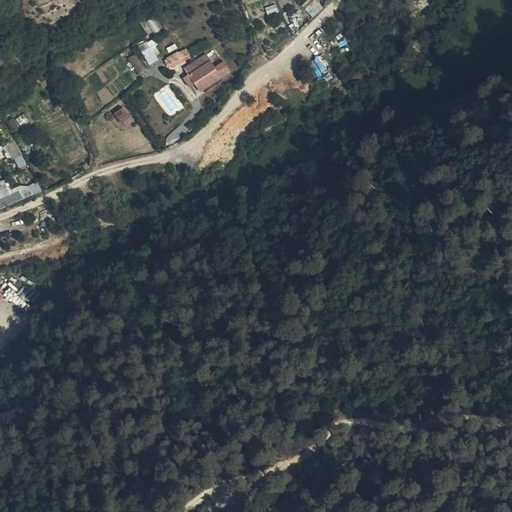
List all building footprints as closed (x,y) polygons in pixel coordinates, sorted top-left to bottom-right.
[(311,13),(322,3),(318,0),(308,0),(303,4),(311,13)] [(148,51),(144,43),(135,48),(139,56),(148,51)] [(188,47),(167,55),(171,66),(192,58),(188,47)] [(195,61),(196,63),(201,69),(193,74),(189,68),(178,76),(183,83),(192,96),(196,103),(220,86),(219,84),(227,78),(222,70),(213,76),(200,57),(195,61)] [(173,68),(169,63),(159,70),(162,75),(173,68)] [(201,69),(196,63),(189,68),(193,74),(201,69)] [(186,99),(192,96),(183,83),(177,86),(186,99)] [(116,126),(118,125),(125,120),(120,113),(114,117),(111,119),(116,126)] [(6,123),(0,126),(0,137),(6,149),(16,144),(6,123)] [(6,178),(0,180),(0,205),(43,192),(39,180),(10,189),(6,178)]
